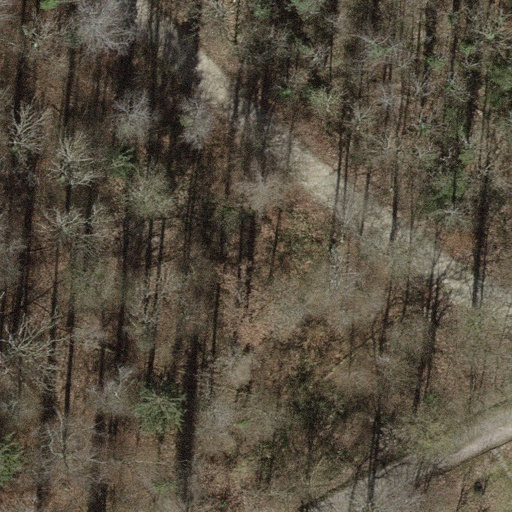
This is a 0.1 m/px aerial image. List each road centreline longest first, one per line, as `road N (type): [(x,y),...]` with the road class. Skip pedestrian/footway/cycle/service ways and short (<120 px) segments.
road 1 (track): [(511,305),(372,216),(132,0)]
road 2 (track): [(511,421),(327,511)]
